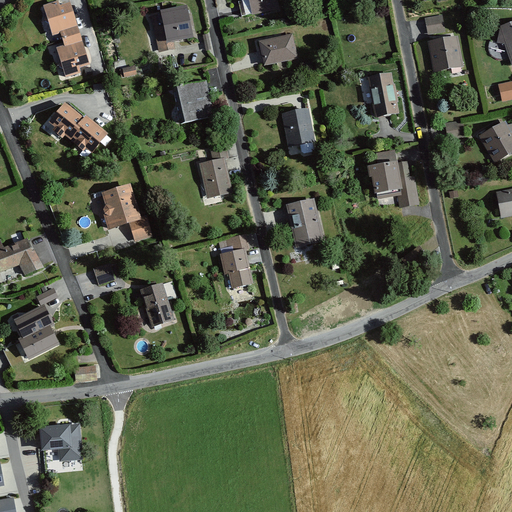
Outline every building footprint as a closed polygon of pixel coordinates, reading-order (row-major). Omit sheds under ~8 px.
[(248,0),(252,16),(279,10),(276,0),(248,0)] [(67,5),(47,11),(68,77),(88,71),(67,5)] [(192,41),(187,12),(153,18),(158,47),(192,41)] [(425,18),(429,36),(446,32),(442,14),(425,18)] [(511,22),(501,27),(497,43),(504,44),(511,67),(511,22)] [(292,35),(259,42),(264,66),(297,58),(292,35)] [(456,37),(427,43),(433,76),(462,70),(456,37)] [(392,73),(368,78),(376,119),(400,114),(392,73)] [(206,81),(172,88),(180,124),(214,116),(206,81)] [(511,81),(498,85),(502,102),(511,100),(511,81)] [(65,103),(50,123),(92,155),(107,135),(65,103)] [(309,109),(282,114),(288,147),(315,142),(309,109)] [(444,124),(447,140),(465,137),(462,120),(444,124)] [(511,130),(506,121),(479,136),(494,164),(511,154),(511,130)] [(230,161),(226,144),(210,148),(213,161),(199,164),(207,200),(234,194),(226,162),(230,161)] [(398,162),(369,167),(373,195),(377,194),(378,200),(398,196),(400,209),(420,206),(415,176),(410,177),(407,161),(398,162)] [(131,185),(102,193),(105,206),(103,215),(108,231),(130,224),(141,221),(140,217),(131,185)] [(511,189),(496,193),(501,218),(511,216),(511,189)] [(314,199),(286,206),(296,248),(324,242),(314,199)] [(130,224),(135,242),(153,237),(147,215),(140,217),(141,221),(130,224)] [(246,234),(218,241),(222,254),(219,255),(224,275),(228,274),(232,289),(254,284),(246,251),(250,250),(246,234)] [(0,240),(0,239),(0,273),(19,266),(25,277),(44,269),(33,246),(31,247),(28,238),(3,248),(0,240)] [(428,258),(419,245),(401,258),(409,271),(428,258)] [(93,269),(99,285),(115,280),(110,264),(93,269)] [(163,283),(140,291),(152,328),(175,321),(163,283)] [(36,297),(41,307),(44,305),(59,298),(54,288),(36,297)] [(55,327),(44,305),(41,307),(19,318),(18,315),(12,317),(22,338),(18,340),(29,361),(60,345),(51,329),(55,327)] [(74,369),(76,383),(97,381),(96,366),(74,369)] [(80,425),(39,428),(41,452),(58,450),(59,462),(83,460),(80,425)] [(0,500),(0,511),(16,511),(14,498),(0,500)]
